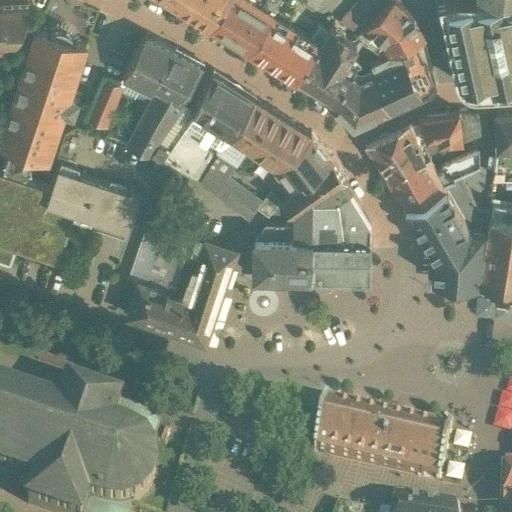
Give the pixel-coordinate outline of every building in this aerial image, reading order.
[(167,0),(179,7),(210,26),(226,0),(167,0)] [(226,0),(210,26),(248,50),(273,13),(281,0),(226,0)] [(358,0),(340,20),(358,32),(370,20),(390,0),(358,0)] [(414,15),(396,0),(390,0),(370,20),(385,35),(393,51),(425,36),(414,15)] [(511,0),(439,0),(455,73),(458,80),(463,85),(470,88),(476,90),(511,87),(511,0)] [(33,5),(0,7),(0,66),(6,67),(13,47),(32,7),(33,5)] [(310,37),(273,13),(248,50),(296,80),(319,42),(310,37)] [(356,42),(339,69),(350,76),(353,73),(357,67),(362,65),(360,63),(353,58),(363,41),(379,51),(381,56),(393,51),(385,35),(370,20),(358,32),(359,33),(354,40),(356,42)] [(318,24),(310,37),(319,42),(327,30),(318,24)] [(51,27),(48,29),(37,25),(0,137),(0,139),(36,151),(49,155),(64,108),(73,111),(77,97),(69,95),(74,78),(86,42),(75,38),(74,36),(73,34),(72,35),(68,31),(63,28),(58,27),(52,28),(51,27)] [(319,42),(296,80),(329,101),(350,76),(339,69),(356,42),(354,40),(330,25),(327,30),(319,42)] [(175,49),(147,34),(124,78),(134,84),(135,82),(152,90),(155,84),(155,83),(175,49)] [(381,56),(371,61),(376,72),(373,73),(390,108),(433,88),(437,82),(425,36),(393,51),(381,56)] [(175,49),(155,83),(155,84),(157,85),(126,141),(149,152),(184,101),(180,98),(203,63),(175,49)] [(256,97),(213,70),(202,89),(194,108),(193,112),(231,136),(256,97)] [(360,79),(353,73),(350,76),(329,101),(354,125),(390,108),(373,73),(360,79)] [(122,83),(105,78),(88,118),(106,125),(122,83)] [(311,132),(256,97),(231,136),(245,145),(277,166),(311,132)] [(194,108),(184,101),(149,152),(197,177),(213,149),(217,146),(217,147),(218,147),(217,146),(231,136),(193,112),(194,108)] [(511,109),(496,111),(497,147),(494,170),(493,175),(511,175),(511,109)] [(459,110),(424,114),(418,117),(427,138),(438,136),(439,143),(463,141),(463,140),(459,110)] [(485,111),(459,110),(463,140),(488,130),(487,115),(485,111)] [(418,117),(366,141),(386,173),(429,154),(440,149),(439,143),(438,136),(427,138),(418,117)] [(311,132),(277,166),(274,169),(287,187),(291,184),(302,176),(306,180),(332,159),(311,132)] [(245,145),(231,136),(217,146),(218,147),(237,158),(245,145)] [(129,188),(59,164),(51,187),(27,179),(36,151),(12,143),(3,171),(0,170),(0,258),(1,259),(12,262),(17,247),(58,261),(74,215),(73,215),(75,210),(107,221),(128,228),(140,191),(134,189),(135,187),(130,185),(129,188)] [(478,147),(442,163),(443,169),(438,171),(442,180),(460,172),(473,166),(473,167),(479,164),(479,147),(478,147)] [(429,154),(386,173),(396,189),(404,204),(445,185),(442,180),(438,171),(429,154)] [(306,180),(283,199),(293,212),(294,211),(313,200),(326,191),(343,180),(346,177),(332,159),(306,180)] [(262,200),(212,164),(201,180),(250,216),(262,200)] [(460,172),(442,180),(445,185),(462,213),(470,226),(486,228),(488,214),(489,207),(478,205),(460,172)] [(326,191),(313,200),(339,200),(339,198),(350,191),(353,189),(346,177),(343,180),(326,191)] [(445,185),(404,204),(421,232),(462,213),(445,185)] [(350,191),(339,198),(339,200),(338,239),(369,240),(369,222),(350,191)] [(313,200),(294,211),(295,223),(266,222),(254,237),(312,239),(313,200)] [(339,200),(313,200),(312,239),(338,239),(339,200)] [(462,213),(421,232),(433,254),(431,277),(479,281),(486,228),(470,226),(462,213)] [(511,217),(488,214),(486,228),(479,281),(511,286),(511,217)] [(192,232),(148,218),(128,278),(138,282),(139,279),(172,290),(179,271),(192,232)] [(236,247),(192,232),(179,271),(172,290),(139,279),(138,282),(127,313),(156,323),(205,339),(225,279),(236,247)] [(312,239),(254,237),(254,274),(311,275),(312,239)] [(338,239),(312,239),(311,275),(369,276),(370,248),(370,240),(369,240),(338,239)] [(0,473),(22,481),(19,489),(31,494),(27,505),(46,511),(131,511),(133,508),(134,506),(138,505),(143,501),(149,495),(153,489),(155,481),(156,475),(156,467),(155,460),(154,454),(151,450),(153,444),(161,420),(121,406),(121,404),(68,386),(64,397),(51,393),(48,401),(2,385),(5,377),(0,375),(0,473)] [(406,420),(325,402),(319,425),(313,453),(335,458),(339,459),(440,482),(446,456),(452,431),(406,420)] [(511,466),(505,466),(503,510),(511,510),(511,466)] [(456,511),(456,507),(395,498),(392,511),(456,511)] [(374,511),(362,510),(338,503),(334,511),(374,511)]
